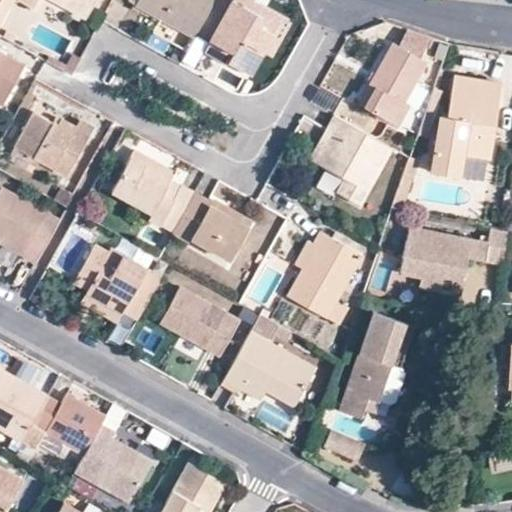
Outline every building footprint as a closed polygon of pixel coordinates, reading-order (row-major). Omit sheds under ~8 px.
[(0,34),(17,0),(1,0),(0,2),(0,34)] [(19,0),(30,6),(33,0),(54,0),(86,17),(95,0),(19,0)] [(202,25),(216,0),(139,0),(137,5),(196,37),(202,25)] [(294,23),(269,9),(265,17),(251,10),(256,2),(256,0),(216,0),(202,25),(216,33),(213,38),(236,51),(231,61),(256,73),(268,49),(277,54),(294,23)] [(269,9),(256,2),(251,10),(265,17),(269,9)] [(189,50),(196,37),(137,5),(130,18),(189,50)] [(409,32),(401,47),(419,58),(430,39),(409,32)] [(208,48),(231,61),(236,51),(213,38),(208,48)] [(394,44),(371,85),(376,87),(365,107),(397,126),(409,106),(404,103),(414,85),(427,62),(419,58),(401,47),(394,44)] [(0,95),(7,99),(25,66),(0,52),(0,95)] [(461,156),(486,159),(497,84),(449,78),(443,120),(438,119),(431,173),(456,177),(461,156)] [(360,104),(365,107),(376,87),(371,85),(360,104)] [(414,85),(404,103),(409,106),(417,111),(428,93),(414,85)] [(77,127),(63,120),(60,126),(53,123),(34,113),(16,147),(39,160),(67,176),(93,129),(80,121),(77,127)] [(331,115),(324,130),(328,133),(312,162),(311,163),(341,179),(333,193),(356,205),(388,147),(331,115)] [(57,116),(53,123),(60,126),(63,120),(57,116)] [(307,160),(311,163),(312,162),(328,133),(324,130),(307,160)] [(36,164),(39,160),(16,147),(13,152),(36,164)] [(177,226),(195,194),(172,181),(145,165),(148,159),(134,151),(111,192),(151,215),(161,199),(172,205),(165,218),(177,226)] [(404,208),(420,162),(408,158),(392,205),(404,208)] [(175,174),(148,159),(145,165),(172,181),(175,174)] [(0,235),(4,238),(25,249),(23,255),(36,263),(59,221),(2,188),(0,191),(0,235)] [(224,215),(227,209),(212,200),(210,203),(195,194),(177,226),(175,229),(229,259),(247,229),(224,215)] [(250,222),(227,209),(224,215),(247,229),(250,222)] [(399,270),(421,275),(422,270),(461,279),(466,256),(484,261),(502,265),(506,232),(492,229),(488,243),(409,224),(399,270)] [(318,232),(311,245),(312,246),(306,259),(309,260),(305,269),(302,267),(301,267),(286,295),(336,323),(345,307),(336,301),(360,255),(318,232)] [(0,244),(23,255),(25,249),(4,238),(0,244)] [(294,264),(301,267),(302,267),(305,269),(309,260),(306,259),(312,246),(311,245),(306,243),(294,264)] [(122,313),(123,310),(137,318),(161,277),(146,269),(131,261),(111,250),(109,254),(95,246),(74,283),(88,291),(86,294),(89,296),(98,301),(122,313)] [(139,247),(131,261),(146,269),(154,255),(139,247)] [(458,292),(461,279),(422,270),(421,275),(419,283),(458,292)] [(159,322),(176,331),(205,347),(219,355),(239,321),(178,287),(159,322)] [(117,322),(121,314),(98,301),(89,296),(86,294),(82,302),(117,322)] [(224,378),(241,387),(246,378),(266,389),(294,404),(315,366),(268,339),(277,324),(259,314),(224,378)] [(371,314),(337,414),(358,421),(362,412),(370,415),(375,403),(375,404),(385,407),(391,404),(401,377),(398,370),(405,349),(412,328),(371,314)] [(201,354),(205,347),(176,331),(172,337),(201,354)] [(26,422),(43,393),(27,384),(23,391),(5,382),(9,374),(0,369),(0,429),(17,439),(26,422)] [(27,384),(9,374),(5,382),(23,391),(27,384)] [(261,398),(266,389),(246,378),(241,387),(261,398)] [(26,422),(17,439),(30,446),(35,437),(39,429),(65,443),(79,451),(95,422),(101,411),(62,391),(57,400),(43,393),(26,422)] [(381,419),(385,407),(375,404),(370,415),(372,416),(381,419)] [(122,496),(143,460),(122,449),(124,444),(107,435),(110,430),(95,422),(79,451),(69,469),(122,496)] [(61,452),(65,443),(39,429),(35,437),(61,452)] [(356,459),(359,447),(325,435),(321,448),(356,459)] [(145,455),(124,444),(122,449),(143,460),(145,455)] [(511,469),(511,451),(491,455),(494,473),(511,469)] [(189,511),(194,505),(204,511),(205,511),(221,483),(183,463),(155,511),(189,511)] [(0,511),(19,477),(0,466),(0,511)] [(77,511),(60,502),(54,511),(77,511)]
